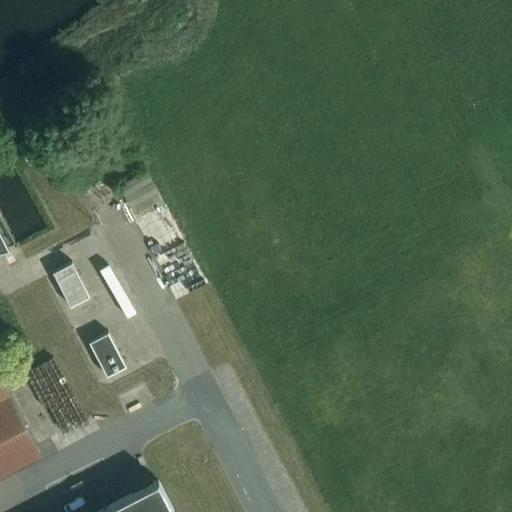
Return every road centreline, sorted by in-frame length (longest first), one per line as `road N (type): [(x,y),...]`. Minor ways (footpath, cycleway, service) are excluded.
road 1 (unclassified): [(204,395),(96,188)]
road 2 (unclassified): [(0,496),(204,395)]
road 3 (unclassified): [(264,511),(204,395)]
